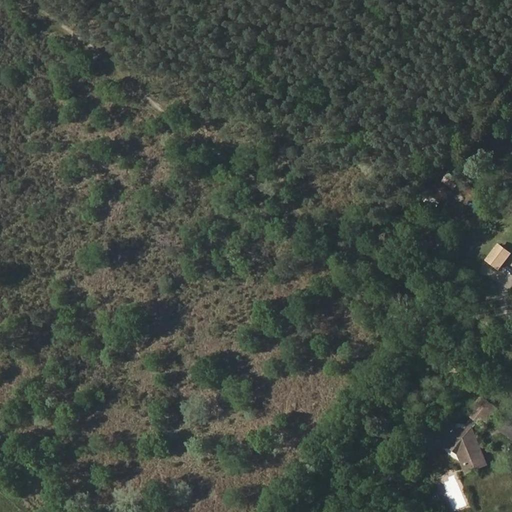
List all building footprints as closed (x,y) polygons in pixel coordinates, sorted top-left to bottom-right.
[(442,183),(433,196),(443,204),(453,191),(442,183)] [(511,255),(511,252),(500,244),(487,261),(500,271),(511,255)] [(489,412),(475,401),(462,417),(467,421),(471,424),(476,428),(489,412)] [(464,433),(471,424),(467,421),(459,429),(464,433)] [(468,439),(464,433),(459,429),(449,428),(449,430),(426,426),(423,446),(443,449),(450,456),(456,469),(461,467),(461,464),(472,463),(473,465),(477,463),(470,446),(467,446),(466,441),(468,439)] [(456,469),(459,477),(480,468),(477,463),(473,465),(472,463),(461,464),(461,467),(456,469)]
